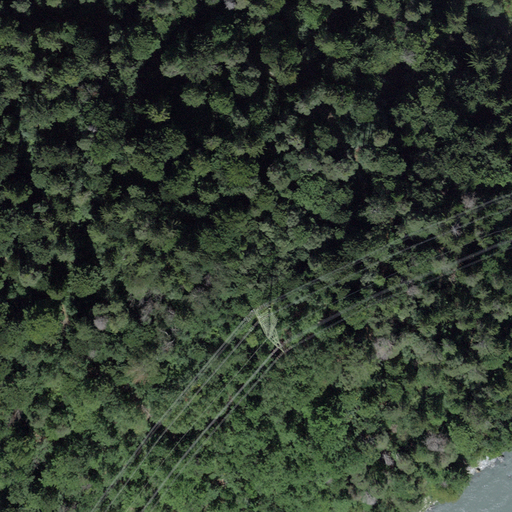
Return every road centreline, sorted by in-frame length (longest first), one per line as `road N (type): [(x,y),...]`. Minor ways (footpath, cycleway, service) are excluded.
road 1 (track): [(0,255),(151,415),(187,434),(207,426),(251,369),(324,319)]
road 2 (track): [(365,184),(319,105),(292,84),(242,57),(180,76),(139,49),(118,21),(72,19),(28,0)]
